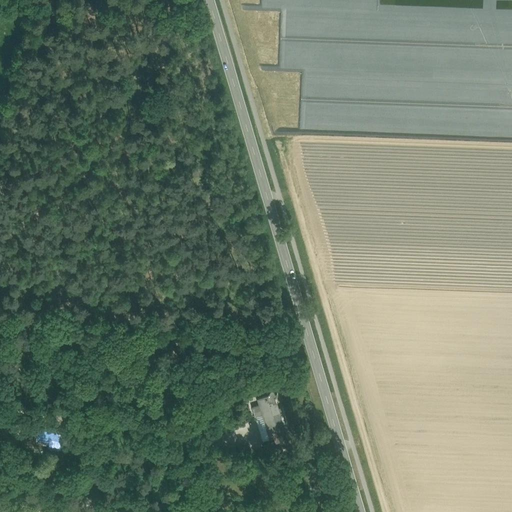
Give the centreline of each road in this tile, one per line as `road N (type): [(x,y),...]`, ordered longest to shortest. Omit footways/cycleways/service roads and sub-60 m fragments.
road 1 (secondary): [(209,0),(359,511)]
road 2 (track): [(0,411),(182,435),(191,443),(199,511)]
